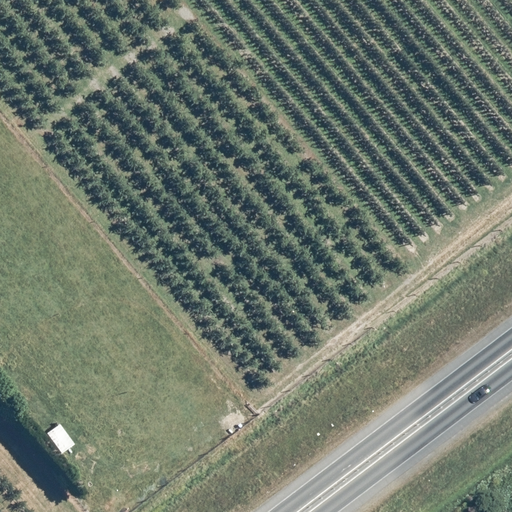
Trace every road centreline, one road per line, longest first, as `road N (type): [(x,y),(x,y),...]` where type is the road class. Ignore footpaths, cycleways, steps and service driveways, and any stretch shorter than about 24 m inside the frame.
road 1 (trunk): [(274,511),(511,333)]
road 2 (trunk): [(511,376),(334,511)]
